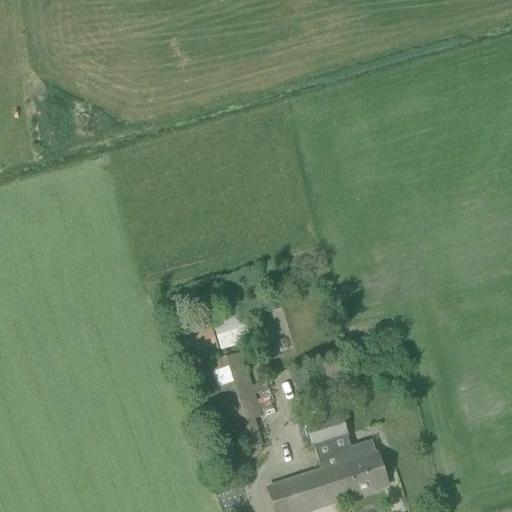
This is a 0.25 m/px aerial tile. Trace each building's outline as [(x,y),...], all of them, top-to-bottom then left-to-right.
[(219,351),(250,343),(243,316),(212,323),(219,351)] [(209,328),(180,337),(187,361),(217,351),(209,328)] [(241,354),(208,364),(237,456),(262,448),(254,421),(261,419),(241,354)] [(345,364),(330,368),(335,384),(349,380),(345,364)] [(273,511),(307,511),(386,487),(372,444),(351,451),(339,414),(303,425),(318,473),(266,490),(273,511)]
